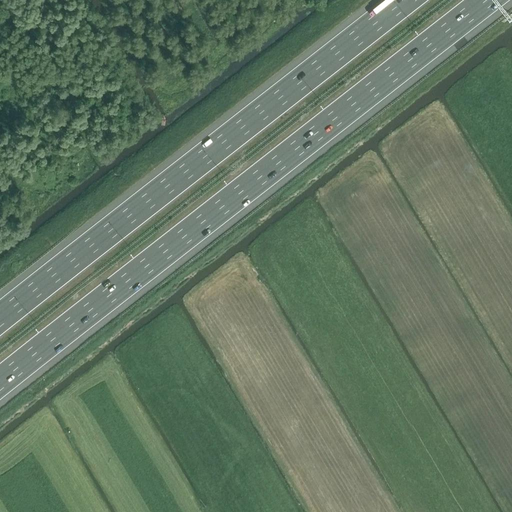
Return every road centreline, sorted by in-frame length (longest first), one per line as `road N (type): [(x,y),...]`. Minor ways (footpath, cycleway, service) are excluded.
road 1 (motorway): [(0,382),(488,0)]
road 2 (motorway): [(407,0),(0,320)]
